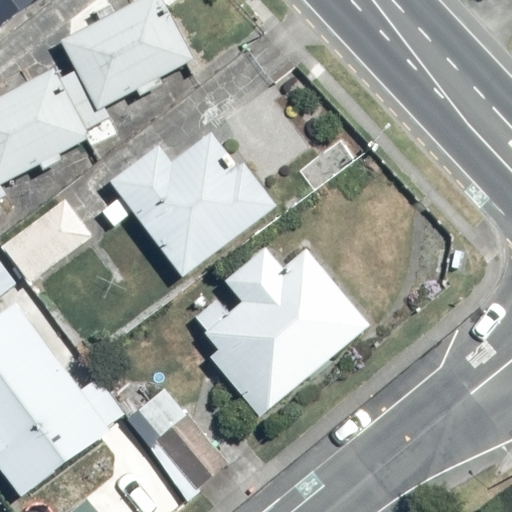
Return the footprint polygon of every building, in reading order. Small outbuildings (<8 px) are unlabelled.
[(0,0),(0,41),(48,0),(0,0)] [(201,67),(166,0),(147,0),(65,47),(75,68),(0,108),(0,191),(94,145),(86,128),(201,67)] [(235,174),(209,137),(122,192),(188,283),(284,212),(249,165),(235,174)] [(93,234),(65,197),(0,246),(0,247),(28,284),(93,234)] [(375,333),(312,254),(286,271),(268,253),(228,285),(235,293),(188,329),(263,420),(375,333)] [(0,304),(19,289),(0,265),(0,304)] [(115,436),(21,309),(0,323),(0,470),(23,502),(115,436)] [(233,466),(167,386),(135,413),(161,444),(201,492),(233,466)] [(97,511),(86,498),(69,511),(97,511)]
